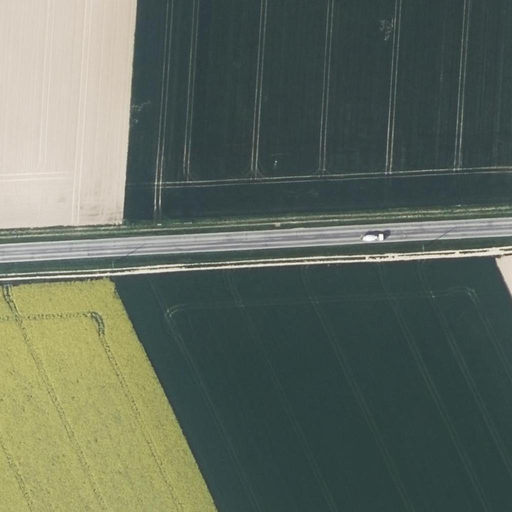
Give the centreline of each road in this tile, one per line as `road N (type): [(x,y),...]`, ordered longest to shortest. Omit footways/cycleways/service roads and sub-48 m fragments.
road 1 (secondary): [(0,249),(511,222)]
road 2 (track): [(0,276),(511,250)]
